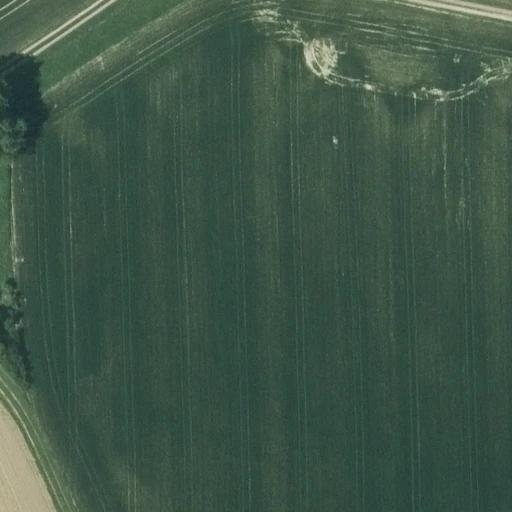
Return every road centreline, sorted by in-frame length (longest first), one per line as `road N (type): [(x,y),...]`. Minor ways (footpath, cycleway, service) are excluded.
road 1 (track): [(0,390),(61,511)]
road 2 (track): [(110,0),(0,75)]
